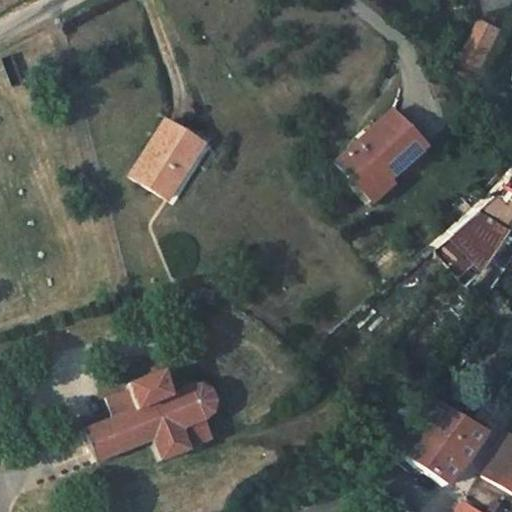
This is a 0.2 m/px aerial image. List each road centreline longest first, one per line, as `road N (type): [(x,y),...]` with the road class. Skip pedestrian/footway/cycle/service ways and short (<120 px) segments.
road 1 (residential): [(511,397),(454,493),(431,509)]
road 2 (residential): [(431,509),(407,480),(387,480),(313,511)]
